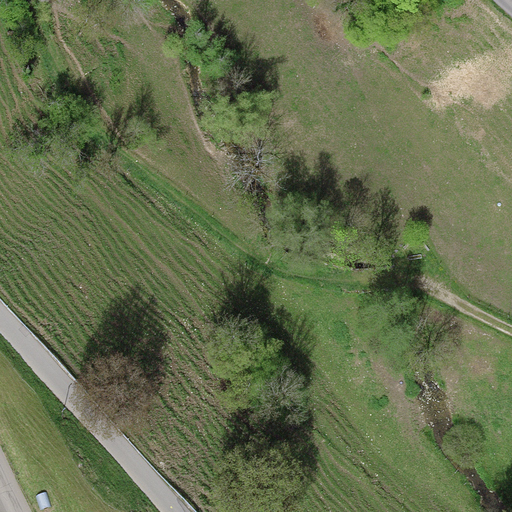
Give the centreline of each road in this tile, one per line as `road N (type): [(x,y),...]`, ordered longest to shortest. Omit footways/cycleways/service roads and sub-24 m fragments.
road 1 (track): [(26,0),(62,85),(96,135),(249,256),(347,281),(409,279),(511,331)]
road 2 (tertiary): [(171,511),(0,319)]
